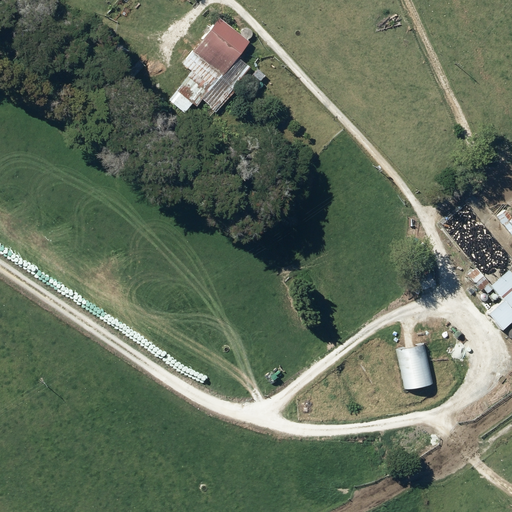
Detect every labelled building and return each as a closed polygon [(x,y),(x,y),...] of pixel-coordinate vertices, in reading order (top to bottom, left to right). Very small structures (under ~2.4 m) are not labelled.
[(244,42),(215,19),(180,63),(190,71),(176,89),(196,105),(201,98),(218,111),(250,70),(233,57),(244,42)] [(511,221),(504,212),(495,220),(511,240),(511,221)] [(430,267),(422,248),(406,254),(413,274),(430,267)] [(511,279),(506,271),(486,288),(498,303),(484,314),(499,333),(511,321),(511,279)] [(396,350),(403,389),(432,384),(425,344),(396,350)]
